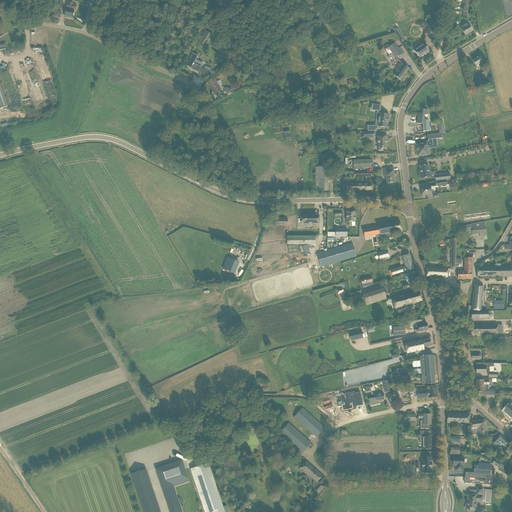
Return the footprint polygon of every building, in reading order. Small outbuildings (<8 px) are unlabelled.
[(461,0),(463,18),(471,17),(469,0),(461,0)] [(66,9),(64,15),(67,16),(67,17),(72,18),(74,11),(74,10),(76,10),(77,6),(72,5),(73,3),(68,2),(68,4),(67,3),(66,8),(66,9)] [(434,31),(437,22),(431,20),(428,29),(434,31)] [(465,35),(472,31),(467,22),(460,26),(465,35)] [(208,35),(209,33),(205,31),(198,44),(203,47),(209,36),(208,35)] [(397,49),(398,48),(395,43),(389,47),(392,53),(391,53),(395,59),(401,55),(397,49)] [(419,58),(429,51),(424,44),(414,51),(419,58)] [(184,65),(191,68),(191,69),(198,72),(201,67),(196,64),(197,63),(195,62),(195,61),(198,55),(192,53),(190,58),(186,65),(184,65)] [(483,62),(480,56),(472,60),(476,66),(479,64),(481,68),(485,66),(483,62)] [(409,69),(405,66),(400,62),(396,68),(398,70),(394,75),(400,80),(409,69)] [(490,79),(488,75),(485,71),(480,74),(485,81),(490,79)] [(324,81),(331,78),(329,72),(321,75),(324,81)] [(216,82),(217,81),(215,78),(207,82),(213,92),(212,92),(213,95),(214,94),(215,95),(221,91),(216,82)] [(193,109),(198,103),(193,99),(188,105),(193,109)] [(371,126),(367,126),(368,130),(368,131),(377,131),(377,129),(381,129),(381,127),(387,128),(387,122),(388,123),(388,122),(388,120),(389,115),(383,114),(384,112),(380,111),(381,105),(372,104),(371,110),(375,110),(375,111),(378,111),(379,114),(380,114),(379,117),(378,122),(378,126),(376,126),(376,125),(375,125),(371,126)] [(428,115),(427,110),(422,109),(422,114),(418,113),(417,123),(422,124),(423,131),(429,131),(429,130),(428,120),(423,120),(424,115),(428,115)] [(199,133),(204,126),(194,119),(189,127),(199,133)] [(416,144),(416,148),(416,149),(417,151),(416,151),(416,153),(417,153),(417,156),(426,155),(428,155),(427,146),(433,146),(432,139),(442,138),(441,133),(427,135),(427,140),(428,140),(428,142),(426,142),(426,143),(424,143),(416,144)] [(386,143),(387,143),(387,136),(377,137),(377,145),(378,145),(378,151),(383,151),(383,149),(387,149),(386,143)] [(206,159),(209,155),(202,149),(199,154),(206,159)] [(354,168),(371,167),(371,160),(353,160),(354,168)] [(419,173),(420,179),(431,177),(430,173),(429,173),(428,165),(419,166),(420,173),(419,173)] [(328,191),(328,186),(328,167),(316,167),(316,191),(328,191)] [(387,184),(395,183),(393,168),(383,169),(384,176),(386,176),(387,184)] [(435,182),(447,180),(450,180),(449,173),(435,175),(435,182)] [(363,183),(363,180),(358,180),(358,183),(346,183),(346,192),(372,191),(372,183),(363,183)] [(432,195),(432,194),(431,186),(421,187),(422,196),(427,195),(432,195)] [(442,202),(432,203),(432,204),(435,203),(435,205),(433,205),(433,210),(433,211),(434,211),(435,212),(434,212),(434,213),(444,212),(444,211),(441,212),(441,210),(448,209),(446,199),(449,199),(448,195),(449,195),(441,196),(442,202)] [(457,211),(431,214),(431,219),(425,219),(426,226),(458,222),(457,211)] [(465,215),(466,223),(492,220),(490,211),(465,215)] [(351,222),(355,222),(355,212),(346,212),(346,222),(347,222),(347,225),(351,225),(351,222)] [(301,224),(319,223),(319,215),(301,216),(301,224)] [(390,222),(387,223),(389,233),(402,231),(400,221),(390,223),(390,222)] [(486,233),(485,226),(485,222),(457,227),(457,236),(459,236),(461,235),(461,228),(471,226),(471,227),(470,228),(471,235),(486,233)] [(376,226),(370,227),(372,236),(379,234),(380,234),(380,235),(389,233),(387,223),(378,225),(378,226),(376,227),(376,226)] [(356,257),(353,248),(352,243),(326,251),(330,264),(356,257)] [(389,257),(389,256),(387,250),(377,252),(379,260),(389,257)] [(320,267),(330,264),(326,251),(317,254),(318,258),(320,267)] [(401,266),(390,270),(391,270),(392,275),(400,273),(406,271),(414,269),(409,254),(404,255),(402,256),(405,267),(402,268),(401,266)] [(227,257),(223,269),(236,273),(240,262),(227,257)] [(471,271),(472,271),(472,258),(464,258),(464,271),(458,271),(458,279),(471,279),(471,271)] [(511,267),(501,267),(500,264),(496,264),(496,267),(496,276),(511,276),(511,267)] [(447,278),(448,268),(426,267),(426,276),(447,278)] [(477,277),(496,276),(496,267),(478,267),(477,277)] [(406,271),(400,273),(401,276),(405,275),(407,275),(409,282),(417,280),(414,269),(406,271)] [(363,287),(373,284),(371,277),(361,280),(363,287)] [(384,286),(383,284),(383,283),(381,284),(361,291),(366,306),(386,299),(384,293),(385,292),(384,286)] [(481,311),(483,286),(474,285),(471,309),(481,311)] [(415,303),(422,301),(419,291),(412,293),(412,291),(392,297),(392,298),(391,298),(390,300),(392,304),(393,308),(394,309),(395,309),(396,311),(405,308),(404,307),(408,306),(409,307),(416,305),(415,303)] [(494,309),(503,309),(503,301),(494,301),(494,309)] [(415,333),(428,330),(426,323),(417,325),(417,328),(414,328),(415,333)] [(497,324),(481,325),(481,324),(470,324),(471,334),(498,334),(497,324)] [(393,336),(405,334),(404,326),(392,327),(393,336)] [(361,330),(349,332),(351,340),(356,339),(355,334),(361,332),(362,334),(362,335),(362,334),(361,330)] [(404,344),(407,354),(424,350),(423,347),(431,345),(429,336),(410,340),(410,343),(404,344)] [(422,385),(435,384),(433,355),(419,356),(422,385)] [(493,367),(494,363),(481,363),(479,363),(479,367),(476,367),(476,368),(476,373),(486,373),(488,373),(488,378),(497,378),(497,372),(489,372),(489,367),(493,367)] [(489,385),(489,379),(483,379),(483,380),(476,380),(476,392),(479,391),(479,395),(495,395),(495,389),(488,389),(488,385),(489,385)] [(428,398),(437,397),(436,386),(426,387),(426,389),(423,389),(423,391),(427,391),(428,398)] [(427,391),(423,391),(423,389),(417,390),(418,399),(428,398),(427,391)] [(348,399),(337,401),(338,406),(337,406),(338,407),(341,406),(343,411),(349,409),(350,410),(356,409),(356,406),(362,404),(362,405),(363,405),(360,392),(351,394),(348,394),(349,398),(348,399)] [(369,399),(368,399),(370,406),(371,406),(376,404),(376,405),(379,404),(379,403),(379,404),(379,403),(378,401),(381,400),(384,400),(383,393),(374,395),(374,397),(374,398),(373,398),(369,399)] [(316,437),(325,428),(302,408),(294,417),(316,437)] [(429,425),(431,425),(430,414),(418,414),(419,418),(422,418),(422,420),(420,420),(420,421),(420,428),(420,429),(429,429),(429,428),(429,425)] [(469,423),(470,415),(447,414),(447,422),(449,423),(449,425),(454,425),(454,423),(469,423)] [(487,436),(485,421),(484,419),(470,421),(471,430),(470,430),(471,435),(478,434),(478,437),(487,436)] [(311,443),(307,440),(288,423),(281,431),(304,452),(311,443)] [(419,434),(411,434),(412,437),(412,438),(419,438),(419,442),(422,442),(422,448),(426,448),(431,448),(431,437),(426,437),(419,437),(419,434)] [(506,444),(508,443),(501,436),(500,436),(499,436),(498,436),(491,443),(495,446),(498,444),(499,444),(501,444),(506,448),(506,450),(510,454),(511,451),(511,449),(508,446),(506,444)] [(422,463),(422,468),(423,473),(431,472),(431,468),(432,468),(431,463),(431,457),(422,457),(422,463)] [(453,457),(453,460),(452,460),(452,463),(453,463),(453,465),(455,466),(455,471),(463,471),(463,466),(463,464),(464,458),(453,457)] [(497,468),(499,463),(490,458),(491,464),(497,468)] [(155,469),(169,511),(182,511),(174,487),(189,482),(182,460),(155,469)] [(308,472),(312,467),(305,461),(299,468),(306,475),(309,472),(308,472)] [(204,511),(224,511),(208,463),(190,469),(204,511)] [(465,477),(464,483),(493,485),(494,470),(491,467),(479,466),(474,466),(474,467),(474,473),(465,472),(465,477)] [(317,482),(322,476),(312,467),(308,472),(309,472),(306,475),(308,476),(308,475),(314,481),(313,482),(313,488),(315,490),(314,491),(318,495),(325,487),(320,483),(320,484),(317,482)] [(160,511),(146,469),(131,474),(143,511),(160,511)] [(465,505),(465,508),(466,509),(466,510),(467,510),(467,511),(476,511),(477,510),(477,502),(482,502),(483,496),(468,495),(468,500),(467,500),(466,504),(465,505)]
